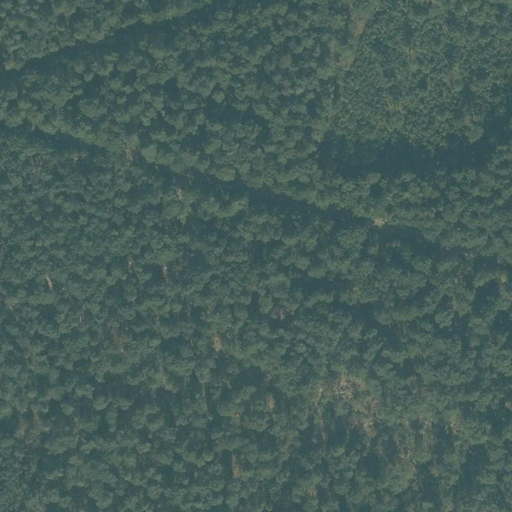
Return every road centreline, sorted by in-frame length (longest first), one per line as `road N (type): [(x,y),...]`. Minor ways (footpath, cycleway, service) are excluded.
road 1 (tertiary): [(511,262),(0,118)]
road 2 (track): [(277,511),(384,226)]
road 3 (track): [(212,0),(0,70)]
